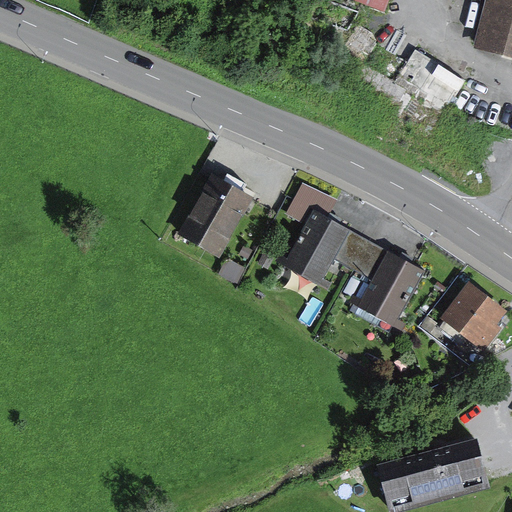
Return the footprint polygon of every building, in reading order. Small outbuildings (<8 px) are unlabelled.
[(511,0),(302,0),(291,22),(370,66),(350,81),(426,141),(471,80),(419,37),(407,50),(359,9),(394,16),(401,0),(486,0),(476,40),(511,48),(511,0)] [(264,196),(221,172),(187,233),(229,257),(264,196)] [(344,199),(310,183),(294,212),(314,223),(321,209),(334,217),(344,199)] [(334,217),(321,209),(314,223),(291,263),(329,284),(343,259),(359,230),(334,217)] [(381,280),(397,251),(359,230),(343,259),(381,280)] [(403,326),(433,271),(397,251),(381,280),(366,306),(403,326)] [(511,319),(511,302),(477,278),(450,316),(493,346),(511,319)] [(507,482),(494,433),(387,460),(400,510),(507,482)]
